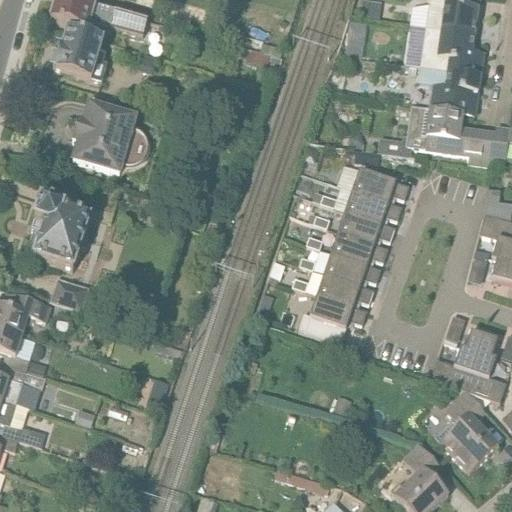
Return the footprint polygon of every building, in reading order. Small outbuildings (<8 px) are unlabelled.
[(58,0),(56,0),(49,25),(88,37),(91,25),(110,30),(109,33),(112,34),(142,42),(147,25),(114,16),(110,15),(95,11),(58,0)] [(429,0),(425,34),(473,40),(479,1),(473,0),(429,0)] [(379,23),(381,6),(362,3),(359,22),(379,23)] [(420,73),(432,74),(480,80),(481,68),(470,66),(473,40),(425,34),(420,73)] [(52,74),(92,86),(97,67),(103,68),(105,58),(100,56),(103,46),(68,36),(62,56),(57,55),(52,74)] [(233,39),(231,49),(244,53),(247,54),(265,59),(269,60),(279,63),(280,59),(269,56),(270,55),(261,52),(263,44),(243,39),(242,42),(233,39)] [(344,61),(360,63),(362,48),(346,45),(344,61)] [(247,54),(244,66),(265,72),(267,65),(269,60),(265,59),(247,54)] [(140,57),(135,74),(150,78),(154,61),(140,57)] [(431,90),(432,90),(429,114),(462,118),(464,107),(475,109),(480,80),(432,74),(431,90)] [(400,109),(401,101),(391,100),(390,108),(400,109)] [(77,128),(71,146),(77,148),(72,166),(109,177),(118,179),(120,173),(131,133),(134,123),(115,118),(88,110),(82,130),(77,128)] [(412,112),(408,141),(407,153),(468,161),(467,169),(492,172),(492,164),(507,166),(511,122),(510,122),(508,134),(495,132),(494,139),(459,135),(462,118),(429,114),(412,112)] [(364,149),(360,136),(346,141),(350,153),(364,149)] [(376,171),(378,158),(366,156),(364,169),(376,171)] [(358,175),(351,196),(388,208),(390,201),(403,206),(408,192),(358,175)] [(185,187),(180,204),(197,210),(203,193),(185,187)] [(401,213),(388,208),(351,196),(344,217),(381,229),(383,222),(396,226),(401,213)] [(333,213),(336,204),(322,200),(319,208),(333,213)] [(486,206),(484,220),(509,227),(511,209),(486,206)] [(40,239),(32,263),(72,275),(78,255),(81,256),(85,253),(87,245),(85,241),(83,240),(88,224),(40,208),(33,227),(43,230),(40,239)] [(394,233),(381,229),(344,217),(337,237),(374,250),(376,243),(389,247),(394,233)] [(223,222),(210,218),(208,226),(221,230),(223,222)] [(326,234),(329,225),(315,220),(312,229),(326,234)] [(511,257),(511,227),(509,227),(484,220),(479,240),(496,245),(491,264),(495,266),(491,283),(504,286),(511,257)] [(337,237),(330,258),(367,271),(369,264),(382,268),(387,254),(374,250),(337,237)] [(319,255),(322,246),(308,241),(305,250),(319,255)] [(489,258),(475,254),(473,262),(473,263),(486,267),(489,258)] [(380,275),(367,271),(330,258),(323,279),(360,291),(362,285),(375,289),(380,275)] [(312,276),(315,267),(301,262),(298,271),(312,276)] [(279,284),(284,271),(273,267),(268,281),(279,284)] [(323,279),(316,300),(353,312),(355,305),(368,310),(373,296),(360,291),(323,279)] [(56,283),(48,307),(55,309),(66,313),(68,313),(80,317),(88,293),(78,290),(56,283)] [(291,292),(305,297),(308,288),(294,283),(291,292)] [(0,310),(0,333),(22,341),(26,329),(29,330),(33,327),(33,325),(44,328),(50,312),(6,298),(2,311),(0,310)] [(366,317),(353,312),(316,300),(309,321),(304,320),(298,336),(340,350),(341,348),(336,346),(340,333),(345,334),(348,326),(361,331),(366,317)] [(268,314),(258,311),(254,322),(264,326),(268,314)] [(0,333),(0,356),(3,358),(0,366),(0,370),(25,379),(25,378),(29,366),(16,362),(22,343),(22,341),(0,333)] [(463,396),(464,396),(465,396),(483,340),(470,336),(464,353),(460,351),(453,371),(436,365),(430,384),(463,396)] [(483,340),(465,396),(499,408),(506,389),(489,383),(495,363),(491,362),(497,345),(483,340)] [(457,347),(444,342),(444,343),(443,347),(455,352),(457,347)] [(158,348),(156,356),(179,363),(182,355),(158,348)] [(30,366),(27,376),(42,380),(45,371),(30,366)] [(0,404),(11,408),(15,410),(15,409),(22,388),(32,391),(32,392),(41,395),(44,384),(31,380),(25,378),(25,379),(0,370),(0,404)] [(439,448),(469,479),(498,451),(475,428),(485,418),(464,396),(463,396),(443,415),(458,430),(439,448)] [(149,397),(145,410),(161,415),(165,402),(149,397)] [(511,397),(511,398),(511,414),(501,423),(511,437),(511,397)] [(350,405),(337,400),(331,416),(345,422),(350,405)] [(0,404),(0,439),(17,445),(40,452),(44,440),(21,432),(20,434),(9,431),(15,410),(11,408),(0,404)] [(77,414),(73,427),(89,433),(93,419),(77,414)] [(0,455),(1,453),(14,457),(17,445),(0,439),(0,455)] [(434,511),(447,500),(430,482),(440,472),(417,449),(402,465),(416,479),(393,501),(403,511),(434,511)] [(326,499),(329,488),(288,477),(285,488),(326,499)] [(222,478),(216,497),(234,502),(239,483),(222,478)] [(213,511),(216,506),(201,502),(198,511),(213,511)] [(323,511),(313,502),(302,511),(323,511)]
